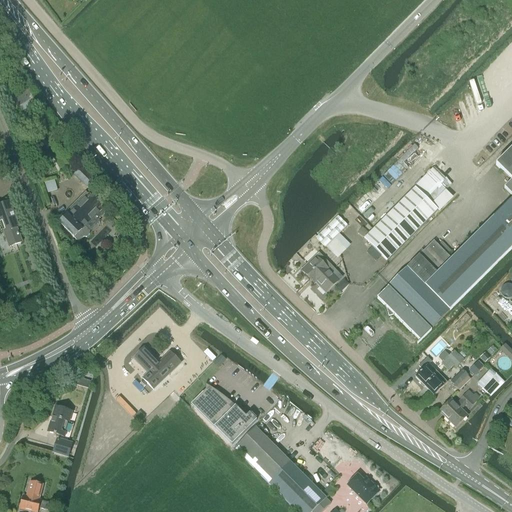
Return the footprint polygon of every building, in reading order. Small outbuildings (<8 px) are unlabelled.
[(394,316),(420,342),(431,331),(431,330),(511,248),(511,149),(495,166),(511,182),(504,189),(511,196),(511,198),(451,260),(433,242),(387,288),(376,299),(386,308),(388,317),(394,316)] [(87,189),(96,180),(83,167),(74,176),(87,189)] [(364,239),(386,262),(437,211),(414,189),(364,239)] [(67,216),(59,224),(73,238),(74,238),(78,243),(83,238),(86,238),(89,235),(89,231),(85,227),(94,218),(96,220),(100,220),(104,215),(104,211),(102,209),(88,195),(67,216)] [(0,220),(0,222),(2,221),(6,232),(4,233),(9,247),(21,243),(16,229),(18,228),(9,204),(0,206),(0,220)] [(350,223),(355,218),(346,209),(342,214),(350,223)] [(325,248),(334,239),(339,234),(347,226),(338,217),(315,239),(325,248)] [(350,245),(339,234),(334,239),(345,250),(350,245)] [(315,258),(301,271),(310,280),(312,277),(320,286),(319,287),(325,294),(338,281),(335,278),(339,274),(323,258),(319,262),(316,258),(320,254),(319,253),(318,253),(319,254),(315,258)] [(153,390),(180,364),(170,353),(159,364),(144,348),(133,359),(148,374),(143,379),(153,390)] [(442,362),(441,364),(444,367),(458,354),(454,351),(449,356),(442,362)] [(458,354),(444,367),(448,371),(453,366),(455,368),(463,360),(458,354)] [(422,371),(415,378),(424,387),(438,374),(429,364),(431,362),(427,358),(418,366),(422,371)] [(450,383),(458,391),(470,380),(467,377),(467,376),(462,371),(450,383)] [(489,371),(477,385),(488,395),(490,397),(503,384),(501,383),(489,371)] [(438,374),(424,387),(433,397),(447,383),(444,380),(438,374)] [(204,385),(205,390),(190,405),(231,446),(256,421),(248,414),(247,415),(245,412),(240,412),(223,396),(204,385)] [(468,392),(459,401),(461,403),(460,404),(463,407),(464,406),(469,410),(477,401),(468,392)] [(455,428),(467,417),(460,410),(463,407),(460,404),(457,407),(451,400),(439,412),(455,428)] [(64,437),(71,413),(56,408),(48,432),(64,437)] [(255,428),(242,441),(234,449),(296,511),(322,511),(331,504),(255,428)] [(53,454),(68,457),(72,444),(57,440),(53,454)] [(366,479),(363,481),(357,476),(347,485),(366,504),(379,492),(378,491),(378,488),(375,485),(372,485),(371,484),(370,485),(365,480),(366,479)] [(23,497),(20,509),(31,511),(37,511),(38,509),(47,511),(49,504),(40,501),(38,501),(42,485),(30,483),(27,498),(23,497)]
